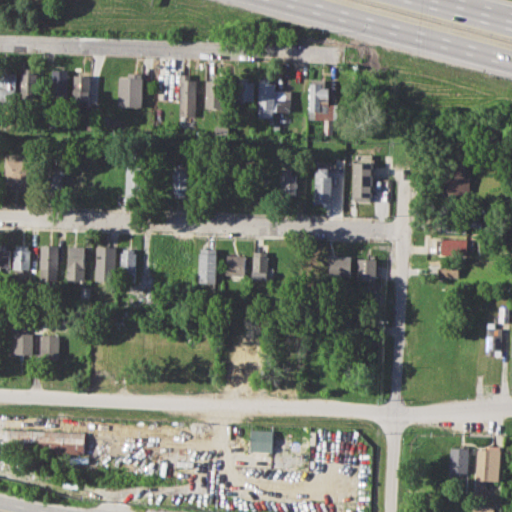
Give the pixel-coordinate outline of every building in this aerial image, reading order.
[(23,68),(35,68),(35,74),(38,74),(38,99),(20,99),(20,72),(23,72),(23,68)] [(51,69),(67,70),(66,99),(50,98),(51,69)] [(73,74),(76,74),(76,69),(89,69),(88,101),(73,100),(73,74)] [(0,71),(16,72),(15,102),(0,102),(0,71)] [(116,105),(117,76),(126,76),(127,71),(140,72),(140,77),(144,77),(143,106),(116,105)] [(179,73),(190,73),(190,79),(195,80),(194,115),(178,115),(179,73)] [(236,76),(249,76),(249,81),(253,81),(253,100),(236,100),(236,76)] [(258,77),(257,117),(273,118),(274,82),(269,82),(269,78),(258,77)] [(309,117),(310,78),(325,78),(324,86),(328,86),(328,102),(337,103),(337,119),(332,119),(332,134),(322,133),(322,118),(309,117)] [(206,81),(224,81),(223,109),(205,108),(206,81)] [(277,90),(276,110),(289,111),(290,90),(277,90)] [(214,124),(229,124),(229,136),(214,136),(214,124)] [(355,153),(370,154),(369,162),(374,162),(373,197),(370,197),(369,201),(355,201),(355,195),(352,195),(352,161),(355,161),(355,153)] [(6,158),(32,160),(31,186),(5,185),(6,158)] [(71,159),(91,159),(90,173),(86,173),(85,193),(70,192),(71,159)] [(48,161),(64,161),(64,192),(47,192),(48,161)] [(316,161),(333,162),(331,203),(314,202),(316,161)] [(439,163),(464,164),(463,177),(469,177),(469,196),(438,195),(439,163)] [(173,170),(180,170),(180,164),(191,165),(190,197),(172,196),(173,170)] [(126,168),(145,168),(144,197),(125,197),(126,168)] [(282,168),(298,169),(297,195),(281,194),(282,168)] [(439,215),(467,216),(467,232),(439,232),(439,215)] [(435,238),(467,239),(466,255),(434,254),(435,238)] [(0,243),(6,244),(6,249),(10,249),(10,266),(2,266),(2,274),(0,273),(0,243)] [(16,244),(28,245),(28,249),(31,249),(31,269),(13,268),(13,248),(16,248),(16,244)] [(42,244),(59,244),(59,268),(41,268),(42,244)] [(69,245),(85,245),(84,280),(68,279),(69,245)] [(96,246),(116,246),(116,280),(95,280),(96,246)] [(123,248),(134,248),(134,253),(137,253),(136,281),(120,280),(121,251),(123,251),(123,248)] [(156,248),(169,249),(169,252),(193,253),(193,277),(153,276),(153,252),(156,252),(156,248)] [(199,282),(200,248),(217,248),(216,283),(199,282)] [(253,278),(254,250),(270,251),(269,278),(253,278)] [(227,255),(246,256),(245,275),(226,274),(227,255)] [(329,255),(352,256),(351,276),(328,275),(329,255)] [(357,258),(376,259),(375,280),(356,280),(357,258)] [(440,261),(465,261),(465,278),(436,277),(437,267),(440,267),(440,261)] [(81,286),(91,286),(90,298),(80,298),(81,286)] [(144,290),(160,290),(160,303),(144,303),(144,290)] [(499,306),(510,306),(509,322),(499,322),(499,306)] [(486,321),(495,321),(495,327),(503,327),(502,356),(485,355),(486,321)] [(14,332),(34,333),(33,354),(13,353),(14,332)] [(40,334),(60,334),(59,360),(40,359),(40,334)] [(225,342),(241,342),(241,350),(248,351),(247,363),(224,362),(225,342)] [(278,347),(279,366),(291,366),(290,347),(278,347)] [(5,427),(85,431),(84,454),(3,451),(5,427)] [(250,429),(272,429),(271,452),(249,451),(250,429)] [(476,448),(487,448),(487,445),(500,445),(499,482),(475,481),(476,448)] [(450,447),(469,447),(468,472),(461,472),(461,476),(454,476),(454,472),(449,472),(450,447)]
